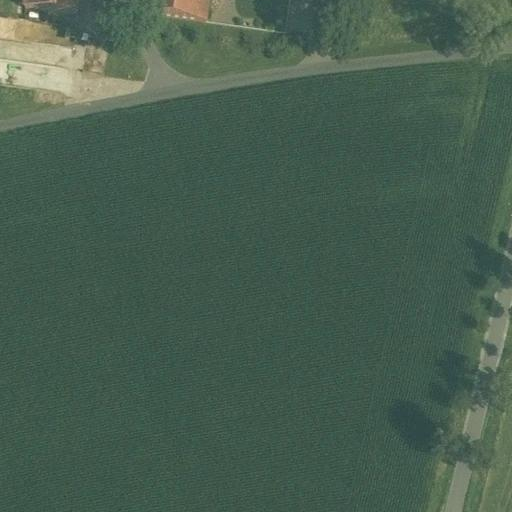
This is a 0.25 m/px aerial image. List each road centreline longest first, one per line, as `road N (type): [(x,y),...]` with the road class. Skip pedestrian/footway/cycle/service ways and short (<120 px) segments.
road 1 (unclassified): [(511,46),(200,80),(0,128)]
road 2 (tertiary): [(511,263),(452,511)]
